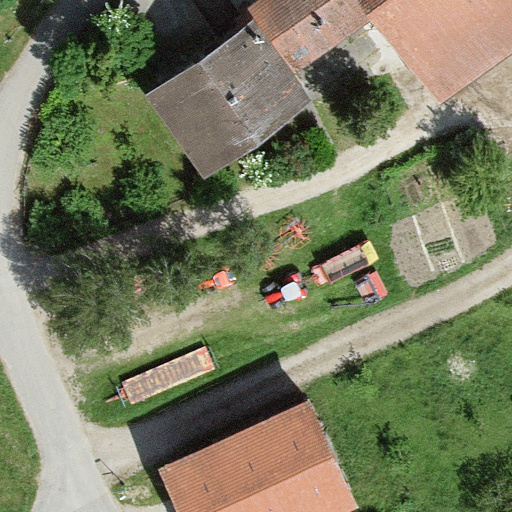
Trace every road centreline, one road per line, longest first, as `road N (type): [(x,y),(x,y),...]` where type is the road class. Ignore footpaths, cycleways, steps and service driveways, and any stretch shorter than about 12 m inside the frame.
road 1 (unclassified): [(87,511),(0,293)]
road 2 (unclassified): [(0,195),(57,10),(72,0)]
